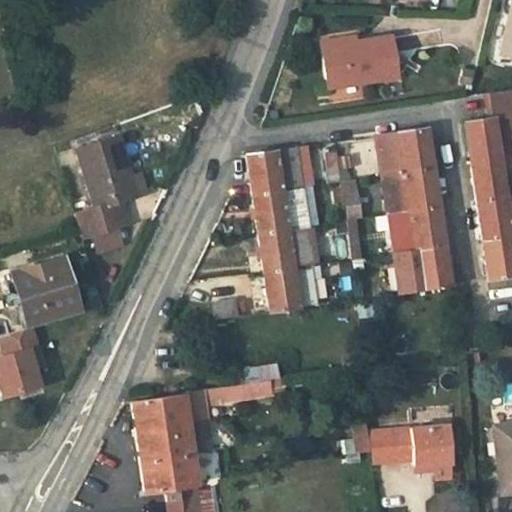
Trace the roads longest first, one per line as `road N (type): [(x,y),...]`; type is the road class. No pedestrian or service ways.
road 1 (residential): [(214,143),(196,194),(31,511)]
road 2 (residential): [(441,110),(214,143)]
road 3 (residential): [(265,0),(214,143)]
